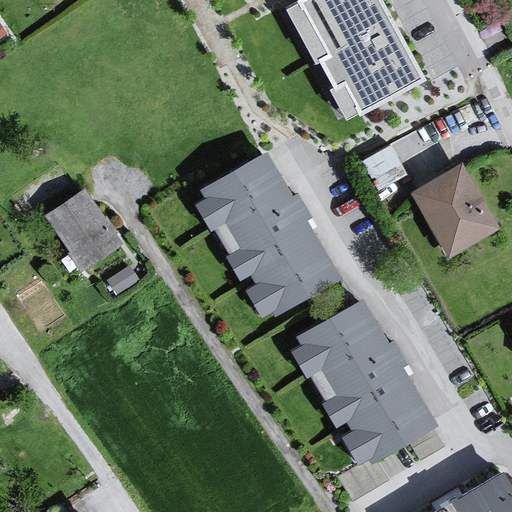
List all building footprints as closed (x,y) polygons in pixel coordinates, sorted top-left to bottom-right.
[(342,109),(418,68),(380,0),(282,0),(311,55),(315,53),(328,78),(325,78),(342,109)] [(406,172),(390,142),(360,159),(377,188),(406,172)] [(270,307),(272,310),(337,271),(302,212),(307,209),(294,187),(290,189),(264,146),(198,186),(203,193),(193,200),(209,227),(212,226),(226,250),(224,252),(239,277),(249,271),(254,279),(242,285),(259,313),(270,307)] [(458,158),(408,186),(446,252),(496,224),(458,158)] [(85,184),(43,210),(78,267),(120,242),(85,184)] [(128,264),(106,278),(116,294),(138,279),(128,264)] [(365,454),(367,457),(404,435),(429,420),(433,418),(397,358),(403,355),(389,333),(385,336),(359,292),(293,332),(298,340),(287,346),(304,374),(307,373),(321,397),(318,398),(334,424),(344,418),(348,425),(337,432),(354,460),(365,454)] [(404,435),(420,460),(445,445),(429,420),(404,435)] [(389,478),(374,454),(338,476),(352,500),(389,478)] [(511,511),(511,484),(499,463),(417,511),(511,511)]
